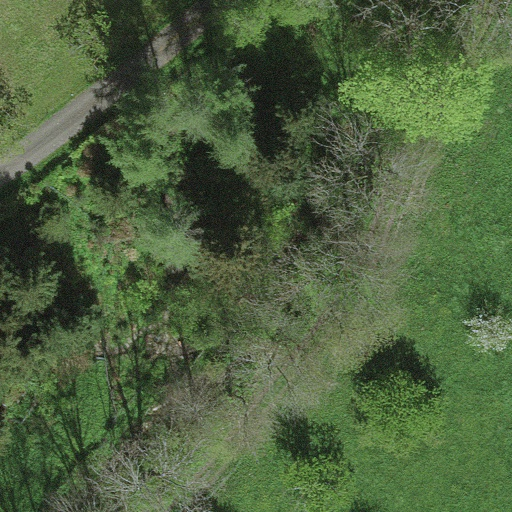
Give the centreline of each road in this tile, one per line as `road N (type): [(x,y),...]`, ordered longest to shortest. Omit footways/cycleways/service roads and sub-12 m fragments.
road 1 (track): [(489,0),(418,129),(383,241),(320,346),(181,511)]
road 2 (track): [(0,170),(220,0)]
